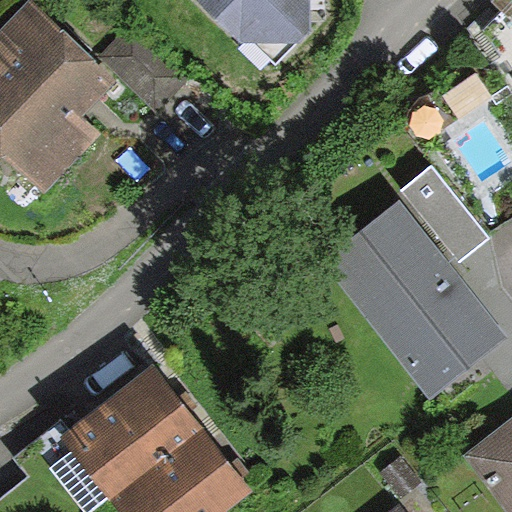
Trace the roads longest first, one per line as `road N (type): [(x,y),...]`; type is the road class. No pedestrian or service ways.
road 1 (residential): [(248,184),(0,394)]
road 2 (residential): [(0,260),(58,269),(174,186),(248,184)]
road 3 (residential): [(413,0),(248,184)]
